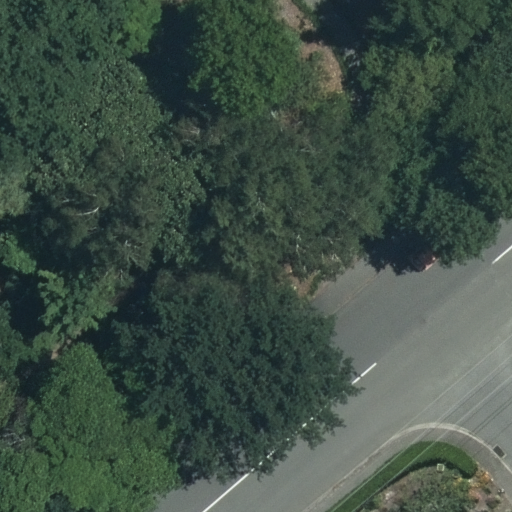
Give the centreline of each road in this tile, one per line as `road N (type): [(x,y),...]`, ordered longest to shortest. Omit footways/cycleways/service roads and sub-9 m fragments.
road 1 (tertiary): [(432,310),(198,511)]
road 2 (residential): [(511,403),(432,310)]
